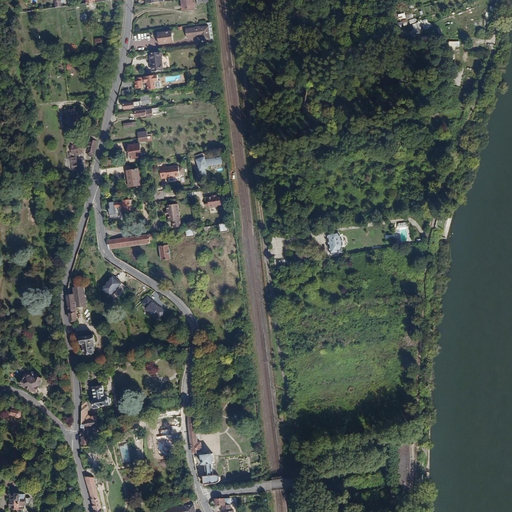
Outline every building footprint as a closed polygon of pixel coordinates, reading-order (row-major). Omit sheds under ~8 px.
[(410,32),(412,37),(431,28),(427,18),(412,25),(414,30),(410,32)] [(209,26),(186,29),(187,37),(200,36),(201,41),(211,40),(209,26)] [(173,32),(158,34),(160,44),(174,43),(173,32)] [(459,47),(459,41),(448,41),(448,51),(455,51),(455,47),(459,47)] [(150,53),(152,72),(164,71),(162,56),(164,56),(163,51),(150,53)] [(157,76),(134,79),(135,90),(142,89),(141,84),(147,84),(148,91),(162,89),(161,81),(158,82),(157,76)] [(148,100),(122,104),(122,110),(139,108),(138,105),(148,103),(148,100)] [(157,108),(139,110),(140,115),(150,114),(150,117),(158,116),(157,108)] [(65,111),(61,112),(62,125),(67,125),(67,123),(78,122),(77,112),(71,112),(71,114),(66,114),(65,111)] [(100,137),(91,135),(90,141),(91,142),(89,151),(90,151),(89,155),(95,157),(100,137)] [(67,143),(70,177),(78,176),(76,153),(84,153),(83,142),(67,143)] [(126,147),(128,160),(139,158),(137,145),(126,147)] [(206,158),(198,161),(200,168),(198,168),(202,180),(209,178),(206,170),(210,169),(206,158)] [(160,167),(161,178),(180,176),(180,175),(185,174),(184,167),(179,168),(179,166),(166,168),(166,166),(160,167)] [(127,172),(129,188),(140,186),(138,170),(127,172)] [(68,196),(48,198),(51,226),(71,223),(68,196)] [(207,200),(203,206),(209,210),(218,209),(218,207),(223,206),(222,196),(216,197),(215,196),(211,196),(212,197),(207,198),(207,200)] [(109,204),(110,210),(123,209),(124,212),(130,211),(129,201),(122,202),(122,203),(114,205),(114,203),(109,204)] [(171,222),(172,230),(181,229),(178,205),(165,207),(166,212),(163,212),(164,218),(167,218),(167,223),(171,222)] [(234,222),(186,230),(186,238),(229,231),(229,226),(234,225),(234,222)] [(340,232),(328,234),(330,254),(340,253),(340,250),(342,250),(342,248),(344,244),(343,238),(340,234),(340,232)] [(148,235),(106,241),(110,250),(149,244),(148,235)] [(168,246),(161,247),(163,261),(170,260),(168,246)] [(111,297),(122,284),(113,276),(102,289),(111,297)] [(74,296),(69,297),(68,302),(70,321),(77,320),(76,309),(86,307),(84,288),(74,289),(74,296)] [(152,301),(153,300),(147,295),(142,301),(147,305),(145,307),(152,314),(154,312),(160,316),(165,311),(159,305),(159,306),(152,301)] [(95,336),(80,338),(81,346),(83,345),(85,355),(95,354),(95,348),(96,348),(96,343),(95,336)] [(37,377),(28,373),(22,386),(38,393),(44,378),(38,376),(37,377)] [(94,395),(93,395),(95,409),(112,406),(111,397),(105,398),(103,386),(93,387),(94,395)] [(83,407),(82,425),(97,424),(96,418),(89,418),(88,416),(88,406),(83,407)] [(12,415),(12,417),(19,418),(19,420),(23,420),(27,415),(24,410),(21,410),(20,410),(19,410),(19,408),(17,408),(17,409),(16,409),(15,409),(15,410),(13,410),(13,411),(12,412),(11,413),(11,414),(12,415)] [(192,443),(194,454),(201,453),(199,444),(198,444),(197,436),(196,428),(196,416),(190,416),(190,429),(191,436),(192,443)] [(82,425),(82,447),(90,447),(90,436),(93,430),(100,429),(100,423),(97,424),(82,425)] [(123,462),(130,461),(126,444),(119,446),(123,462)] [(400,477),(400,494),(411,494),(411,446),(400,446),(400,461),(393,461),(393,477),(400,477)] [(204,476),(204,485),(220,483),(220,481),(221,481),(221,476),(215,476),(214,463),(216,463),(215,454),(201,455),(202,466),(205,465),(206,476),(204,476)] [(103,511),(95,477),(85,475),(95,509),(94,510),(94,511),(103,511)] [(11,494),(10,509),(20,509),(21,506),(26,506),(27,495),(11,494)] [(163,509),(163,511),(195,511),(195,503),(163,509)]
